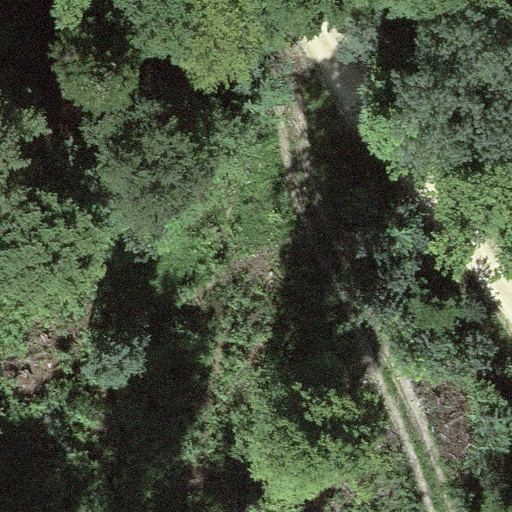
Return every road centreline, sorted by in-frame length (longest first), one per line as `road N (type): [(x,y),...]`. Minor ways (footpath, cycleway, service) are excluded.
road 1 (track): [(441,511),(348,268),(299,99),(310,0)]
road 2 (track): [(511,254),(333,0)]
